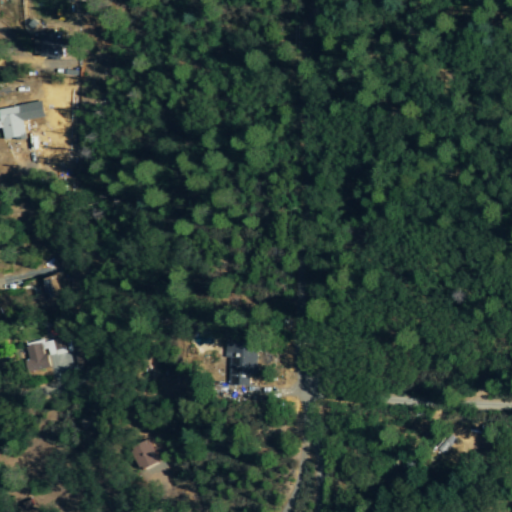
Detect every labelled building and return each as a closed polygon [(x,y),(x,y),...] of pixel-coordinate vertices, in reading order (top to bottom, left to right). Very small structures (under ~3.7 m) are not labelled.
[(0,109),(0,114),(1,120),(0,120),(0,129),(2,130),(4,141),(26,137),(23,122),(45,118),(42,102),(0,109)] [(66,297),(58,274),(40,280),(48,303),(66,297)] [(28,361),(25,362),(28,373),(49,368),(46,357),(55,355),(51,339),(25,345),(28,361)] [(256,386),(258,343),(226,342),(225,359),(229,360),(228,385),(256,386)] [(157,466),(149,441),(131,446),(138,471),(157,466)]
